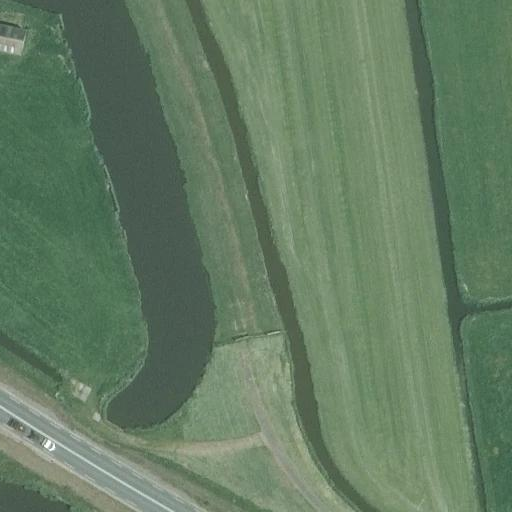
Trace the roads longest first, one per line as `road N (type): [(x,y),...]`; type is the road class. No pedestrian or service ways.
road 1 (track): [(324,511),(272,439),(204,452),(135,445),(96,423),(81,401),(93,368)]
road 2 (primary): [(172,511),(0,404)]
